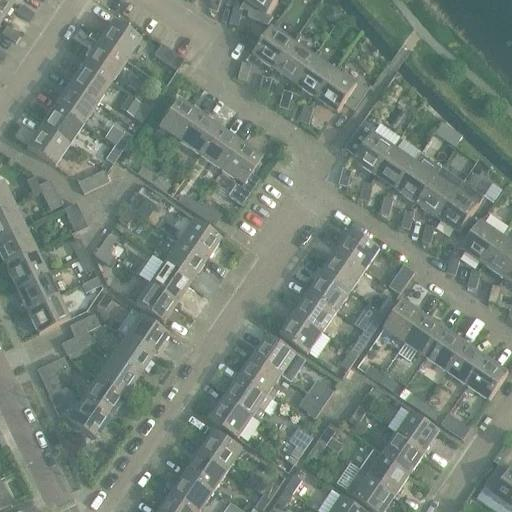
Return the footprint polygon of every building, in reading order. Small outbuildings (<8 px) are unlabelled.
[(0,0),(0,20),(10,6),(0,0)] [(219,0),(210,0),(208,11),(217,13),(219,0)] [(245,2),(239,11),(241,12),(242,11),(248,13),(246,17),(266,27),(267,26),(272,19),(266,15),(276,0),(245,0),(244,2),(245,2)] [(15,13),(29,23),(34,16),(20,6),(15,13)] [(241,12),(239,11),(233,9),(229,25),(237,27),(241,12)] [(253,56),(274,71),(292,44),(275,32),(279,25),(275,23),(253,56)] [(111,24),(97,45),(124,64),(139,43),(111,24)] [(1,34),(14,44),(19,37),(6,27),(1,34)] [(292,44),(274,71),(295,85),(313,58),(295,46),(299,40),(296,38),(292,44)] [(97,45),(82,66),(110,85),(124,64),(97,45)] [(152,57),(175,72),(182,62),(159,46),(152,57)] [(313,58),(295,85),(315,99),(334,72),(316,60),(320,54),(316,53),(313,58)] [(250,66),(242,64),(237,80),(246,83),(250,66)] [(82,66),(68,87),(95,106),(110,85),(82,66)] [(334,72),(315,99),(337,114),(344,104),(354,111),(369,90),(358,82),(355,87),(337,75),(341,69),(337,66),(334,72)] [(271,80),(263,78),(259,95),(267,97),(271,80)] [(68,87),(54,108),(81,126),(95,106),(68,87)] [(152,92),(142,107),(149,112),(159,97),(152,92)] [(292,95),(283,93),(279,109),(287,111),(292,95)] [(157,129),(179,144),(198,117),(176,102),(157,129)] [(133,119),(140,124),(149,112),(142,107),(133,119)] [(312,109),(304,107),(300,123),(308,125),(312,109)] [(54,108),(40,128),(67,147),(81,126),(54,108)] [(198,117),(179,144),(199,159),(218,131),(198,117)] [(364,122),(344,150),(356,158),(353,162),(375,177),(393,149),(373,135),(376,130),(364,122)] [(40,128),(25,149),(52,168),(67,147),(40,128)] [(218,131),(199,159),(220,173),(239,145),(218,131)] [(123,134),(113,148),(120,153),(130,139),(123,134)] [(393,149),(375,177),(395,190),(413,163),(396,151),(400,146),(397,144),(393,149)] [(249,176),(260,160),(239,145),(220,173),(232,181),(234,188),(226,199),(240,209),(258,183),(249,176)] [(105,161),(112,166),(120,153),(113,148),(105,161)] [(413,163),(395,190),(416,205),(435,178),(438,172),(440,170),(421,157),(415,164),(414,163),(413,163)] [(136,176),(150,186),(155,178),(141,168),(136,176)] [(351,172),(342,170),(338,186),(347,188),(351,172)] [(435,178),(416,205),(437,219),(456,192),(438,180),(442,175),(438,172),(435,178)] [(102,173),(77,186),(83,197),(107,185),(102,173)] [(150,186),(156,190),(163,195),(168,187),(161,183),(155,178),(150,186)] [(32,198),(39,195),(41,194),(38,188),(34,180),(25,184),(32,198)] [(48,213),(60,208),(48,183),(38,188),(41,194),(39,195),(48,213)] [(372,186),(363,184),(359,200),(368,203),(372,186)] [(456,192),(437,219),(459,234),(478,207),(483,199),(461,184),(456,192)] [(0,185),(0,213),(12,208),(1,185),(0,185)] [(136,195),(126,209),(134,214),(143,200),(136,195)] [(177,204),(190,213),(195,206),(181,197),(177,204)] [(392,201),(383,199),(379,215),(388,217),(392,201)] [(190,213),(212,228),(219,217),(198,202),(195,206),(190,213)] [(62,212),(74,235),(85,230),(74,206),(62,212)] [(0,213),(0,242),(24,231),(12,208),(0,213)] [(126,209),(117,222),(124,227),(134,214),(126,209)] [(413,215),(404,212),(400,229),(409,231),(413,215)] [(460,250),(482,265),(501,238),(483,226),(487,220),(484,218),(480,224),(479,223),(460,250)] [(191,222),(177,244),(204,263),(219,241),(191,222)] [(434,229),(425,227),(421,243),(430,246),(434,229)] [(0,257),(5,269),(35,254),(24,231),(0,242),(0,257)] [(351,232),(336,254),(364,273),(380,251),(351,232)] [(501,238),(482,265),(503,280),(511,266),(511,245),(504,240),(508,235),(505,232),(501,238)] [(107,237),(98,250),(105,255),(114,241),(107,237)] [(69,245),(77,261),(85,257),(78,241),(69,245)] [(177,244),(162,265),(190,284),(204,263),(177,244)] [(112,260),(105,255),(98,250),(93,257),(107,266),(112,260)] [(5,269),(16,291),(46,276),(35,254),(5,269)] [(336,254),(322,274),(350,293),(364,273),(336,254)] [(84,275),(92,271),(85,257),(77,261),(84,275)] [(458,261),(450,259),(446,275),(454,277),(458,261)] [(162,265),(148,285),(176,304),(190,284),(162,265)] [(388,288),(399,295),(414,274),(403,266),(388,288)] [(511,266),(503,280),(511,285),(511,266)] [(467,289),(475,291),(480,275),(471,273),(467,289)] [(322,274),(308,295),(336,314),(350,293),(322,274)] [(16,291),(27,313),(57,299),(46,276),(16,291)] [(84,294),(99,287),(96,279),(80,286),(84,294)] [(148,285),(133,307),(161,326),(176,304),(148,285)] [(500,289),(492,287),(488,303),(496,305),(500,289)] [(105,294),(95,308),(103,313),(112,299),(105,294)] [(308,295),(294,316),(322,335),(336,314),(308,295)] [(387,298),(378,312),(385,317),(394,303),(387,298)] [(57,299),(27,313),(38,337),(68,322),(57,299)] [(402,303),(383,331),(404,345),(423,318),(402,303)] [(378,312),(368,326),(375,331),(385,317),(378,312)] [(279,338),(307,357),(322,335),(294,316),(279,338)] [(74,340),(84,335),(98,328),(93,317),(69,329),(74,340)] [(423,318),(404,345),(425,360),(444,332),(423,318)] [(139,319),(124,340),(151,358),(166,337),(139,319)] [(444,332),(425,360),(446,374),(465,347),(444,332)] [(61,347),(66,357),(90,346),(84,335),(74,340),(61,347)] [(252,359),(280,377),(290,384),(305,362),(267,337),(252,359)] [(124,340),(109,360),(136,379),(151,358),(124,340)] [(359,340),(350,353),(351,355),(357,358),(366,345),(359,340)] [(465,347),(446,374),(466,388),(485,360),(465,347)] [(340,368),(347,372),(357,358),(351,355),(350,353),(340,368)] [(266,398),(272,402),(278,392),(272,389),(280,377),(252,359),(238,380),(266,398)] [(51,375),(52,375),(66,368),(62,360),(47,367),(51,375)] [(109,360),(96,380),(123,399),(136,379),(109,360)] [(485,360),(466,388),(489,403),(508,375),(485,360)] [(36,372),(49,397),(60,392),(52,375),(51,375),(47,367),(36,372)] [(364,375),(378,384),(382,377),(369,368),(364,375)] [(378,384),(392,394),(397,387),(382,377),(378,384)] [(96,380),(81,401),(108,420),(123,399),(96,380)] [(224,400),(251,419),(252,418),(258,422),(264,413),(270,417),(277,406),(272,402),(266,398),(238,380),(224,400)] [(326,388),(316,402),(323,407),(332,393),(326,388)] [(367,396),(358,409),(365,414),(374,401),(367,396)] [(406,403),(420,413),(425,406),(411,396),(406,403)] [(224,400),(209,423),(236,441),(251,419),(224,400)] [(81,401),(66,423),(71,427),(68,431),(77,448),(84,447),(89,439),(93,442),(108,420),(81,401)] [(316,402),(307,416),(314,421),(314,420),(323,407),(316,402)] [(420,413),(433,422),(438,415),(425,406),(420,413)] [(358,409),(349,423),(356,428),(365,414),(358,409)] [(411,414),(396,435),(425,455),(439,433),(411,414)] [(462,442),(469,432),(447,416),(440,427),(462,442)] [(288,444),(295,448),(303,454),(312,440),(298,430),(294,428),(289,435),(286,433),(281,440),(288,444)] [(327,429),(317,443),(324,448),(325,447),(336,454),(341,446),(330,439),(334,433),(327,429)] [(227,473),(233,478),(235,474),(229,470),(242,452),(214,433),(199,454),(227,473)] [(396,435),(382,456),(410,476),(425,455),(396,435)] [(317,443),(308,456),(315,461),(324,448),(317,443)] [(285,462),(293,467),(303,454),(295,448),(285,462)] [(359,472),(396,497),(410,476),(382,456),(374,451),(359,472)] [(199,454),(186,475),(213,494),(227,473),(199,454)] [(499,466),(484,489),(493,495),(508,473),(499,466)] [(493,495),(491,497),(511,511),(511,471),(510,470),(508,473),(493,495)] [(345,493),(353,499),(372,511),(385,511),(396,497),(359,472),(345,493)] [(186,475),(171,496),(195,511),(200,511),(213,494),(186,475)] [(294,478),(284,492),(291,496),(301,482),(294,478)] [(256,492),(263,496),(262,497),(269,502),(279,488),(272,483),(270,486),(265,482),(261,483),(256,492)] [(0,509),(9,505),(0,487),(0,509)] [(284,492),(275,505),(282,510),(291,496),(284,492)] [(195,511),(171,496),(160,511),(195,511)] [(262,497),(253,511),(252,511),(262,511),(269,502),(262,497)] [(360,511),(342,499),(332,511),(360,511)]
